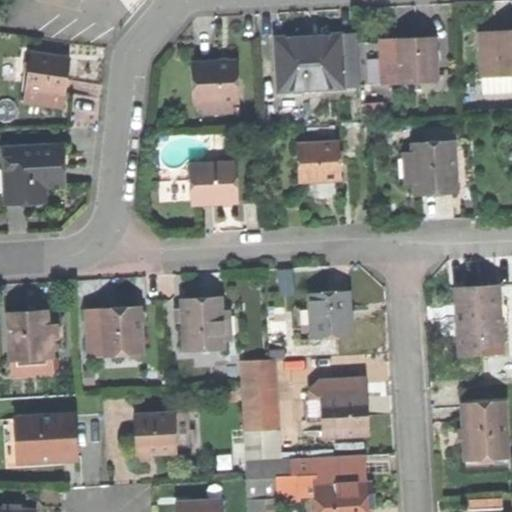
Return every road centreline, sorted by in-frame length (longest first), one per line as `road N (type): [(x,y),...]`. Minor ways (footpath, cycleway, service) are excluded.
road 1 (residential): [(84,254),(398,242)]
road 2 (residential): [(84,254),(118,201),(137,43),(166,8),(194,0)]
road 3 (residential): [(416,511),(398,242)]
